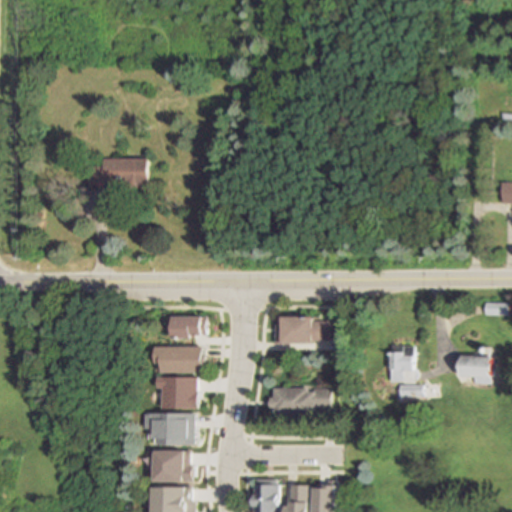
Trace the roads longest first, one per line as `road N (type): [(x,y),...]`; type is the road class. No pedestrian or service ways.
road 1 (tertiary): [(0,280),(511,278)]
road 2 (residential): [(226,511),(243,281)]
